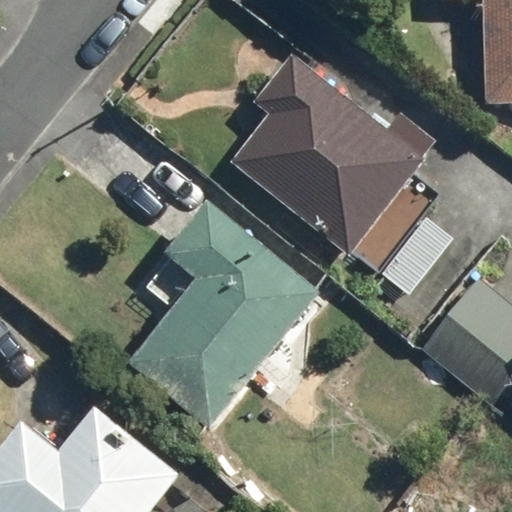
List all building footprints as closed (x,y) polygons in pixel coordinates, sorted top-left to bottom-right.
[(511,0),(435,0),(436,7),(481,6),(483,113),(511,112),(511,0)] [(227,172),(345,264),(423,166),(287,60),(249,108),(267,122),(227,172)] [(212,437),(320,300),(203,209),(163,260),(192,282),(124,369),(212,437)] [(427,220),(382,277),(412,300),(456,243),(427,220)] [(511,309),(477,282),(421,352),(496,412),(504,403),(511,409),(511,309)] [(18,426),(0,448),(0,511),(153,511),(180,479),(95,412),(59,458),(18,426)]
